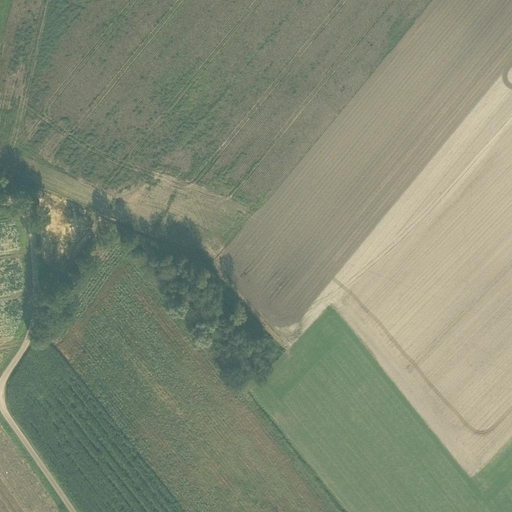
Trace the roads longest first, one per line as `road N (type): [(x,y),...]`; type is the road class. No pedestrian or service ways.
road 1 (unclassified): [(0,389),(34,329),(38,298),(31,216),(23,205),(0,202)]
road 2 (unclassified): [(71,511),(0,402)]
